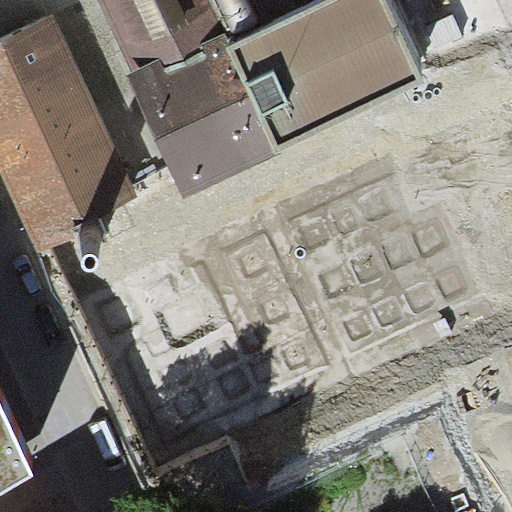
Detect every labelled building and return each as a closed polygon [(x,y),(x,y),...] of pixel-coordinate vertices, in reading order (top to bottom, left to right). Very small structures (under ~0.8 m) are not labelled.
[(176,179),(511,11),(511,0),(107,0),(134,55),(116,63),(176,179)] [(0,25),(0,182),(26,237),(126,190),(39,7),(0,25)] [(511,169),(442,197),(499,338),(511,332),(511,169)] [(0,496),(33,476),(0,405),(0,496)] [(505,511),(500,493),(448,507),(448,511),(505,511)]
